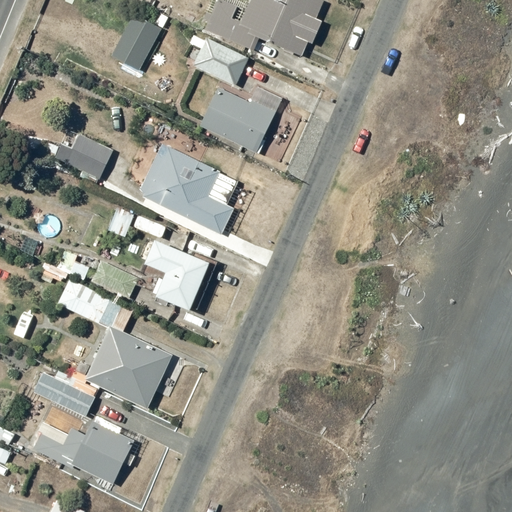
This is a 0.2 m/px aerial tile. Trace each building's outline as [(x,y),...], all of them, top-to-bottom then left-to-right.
[(253,0),(252,4),(241,0),(214,0),(204,27),(257,48),(262,35),(307,53),(312,39),(319,42),(328,18),(323,16),(329,0),(253,0)] [(154,13),(138,5),(115,57),(144,70),(169,15),(156,8),(154,13)] [(254,55),(196,28),(190,41),(205,48),(197,64),(240,84),(254,55)] [(277,112),(217,86),(199,126),(259,152),(277,112)] [(117,149),(77,130),(63,159),(104,178),(117,149)] [(226,234),(251,183),(169,143),(164,153),(153,147),(142,168),(152,173),(143,193),(226,234)] [(142,222),(121,212),(113,229),(133,239),(142,222)] [(221,260),(155,232),(145,256),(155,260),(145,284),(201,308),(221,260)] [(142,274),(105,258),(95,280),(132,296),(142,274)] [(128,330),(139,307),(74,276),(62,301),(115,327),(92,378),(155,407),(179,353),(128,330)] [(101,395),(48,370),(38,391),(91,416),(101,395)] [(74,422),(71,429),(44,417),(31,446),(77,466),(78,464),(120,483),(143,433),(100,413),(93,430),(74,422)]
